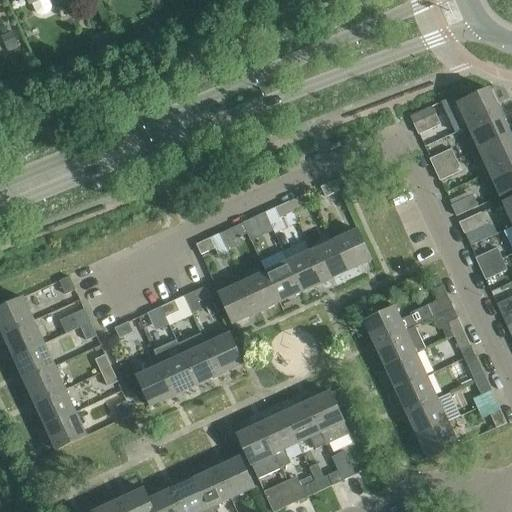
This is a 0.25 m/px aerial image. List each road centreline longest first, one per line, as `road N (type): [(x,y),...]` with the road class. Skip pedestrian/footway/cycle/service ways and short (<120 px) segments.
road 1 (residential): [(511,375),(410,165),(391,147),(366,151),(99,280)]
road 2 (secondary): [(83,162),(484,26)]
road 3 (secondary): [(432,0),(83,162)]
road 4 (residential): [(360,511),(398,493),(480,485)]
